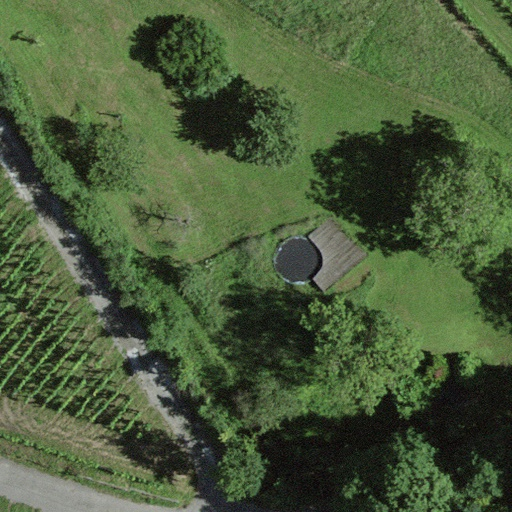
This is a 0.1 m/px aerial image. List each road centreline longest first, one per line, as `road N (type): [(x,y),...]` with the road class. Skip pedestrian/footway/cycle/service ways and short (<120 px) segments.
road 1 (track): [(0,142),(232,511)]
road 2 (track): [(0,472),(134,511)]
